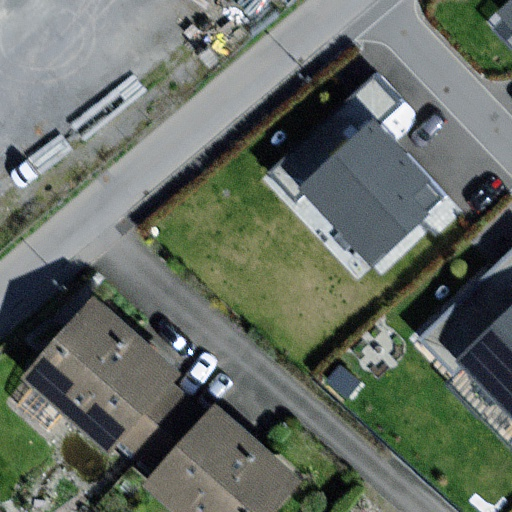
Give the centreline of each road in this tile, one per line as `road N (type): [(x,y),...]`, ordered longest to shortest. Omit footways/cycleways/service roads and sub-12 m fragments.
road 1 (residential): [(422,511),(95,212)]
road 2 (residential): [(95,212),(350,0)]
road 3 (residential): [(0,293),(95,212)]
